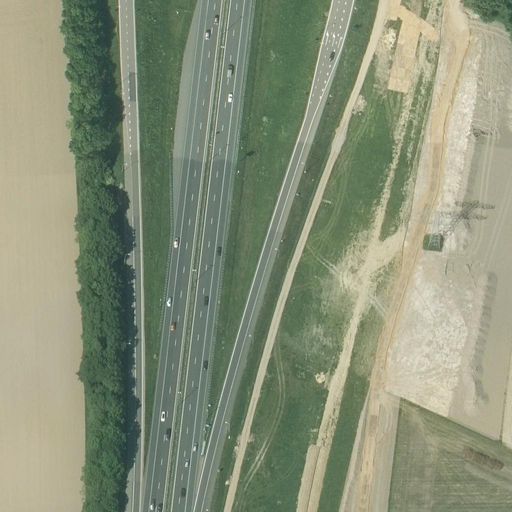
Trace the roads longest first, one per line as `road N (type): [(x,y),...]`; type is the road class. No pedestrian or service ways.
road 1 (track): [(383,0),(246,426),(226,511)]
road 2 (motorway): [(192,511),(343,0)]
road 3 (motorway): [(211,0),(151,511)]
road 4 (motorway): [(181,511),(240,0)]
road 5 (motorway): [(125,0),(142,511)]
